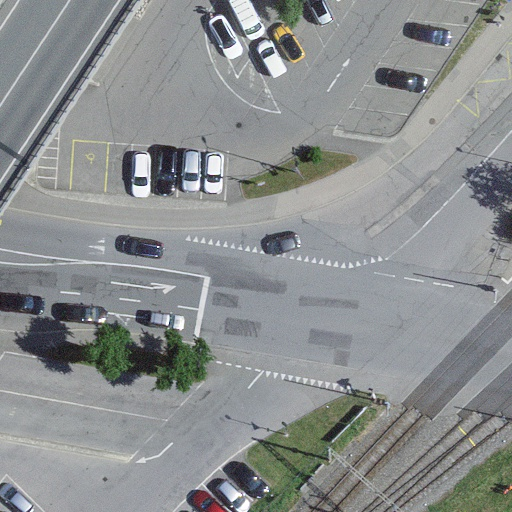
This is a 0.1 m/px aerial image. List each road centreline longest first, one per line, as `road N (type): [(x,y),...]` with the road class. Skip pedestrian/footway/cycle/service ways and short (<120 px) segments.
road 1 (tertiary): [(342,323),(0,264)]
road 2 (unclassified): [(342,323),(511,142)]
road 3 (tertiary): [(511,355),(342,323)]
road 4 (primary): [(70,0),(0,106)]
